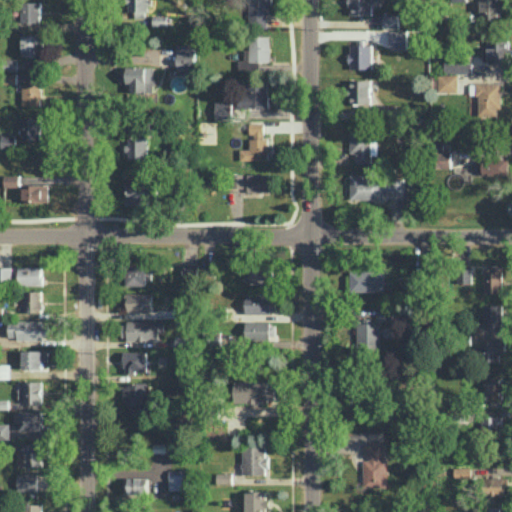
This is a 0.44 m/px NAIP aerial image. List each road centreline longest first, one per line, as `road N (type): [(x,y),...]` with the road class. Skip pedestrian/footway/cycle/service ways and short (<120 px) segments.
road 1 (residential): [(313,511),(312,0)]
road 2 (residential): [(0,235),(511,236)]
road 3 (residential): [(85,0),(85,511)]
